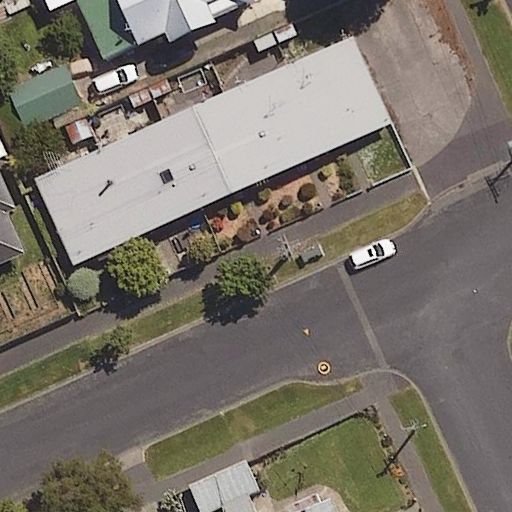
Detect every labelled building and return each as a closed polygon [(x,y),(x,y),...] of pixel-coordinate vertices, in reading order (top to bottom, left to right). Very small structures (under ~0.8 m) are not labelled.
[(105,0),(128,51),(155,39),(159,48),(208,26),(203,16),(232,4),(242,8),(245,0),(105,0)] [(347,37),(27,182),(66,269),(387,124),(347,37)] [(81,104),(62,60),(4,84),(22,129),(81,104)] [(0,264),(19,256),(1,214),(9,211),(0,190),(0,264)] [(244,461),(187,485),(197,511),(217,511),(258,495),(244,461)] [(339,511),(332,494),(289,511),(339,511)]
